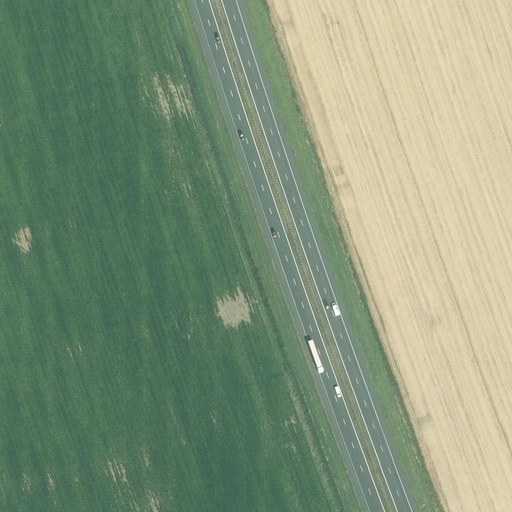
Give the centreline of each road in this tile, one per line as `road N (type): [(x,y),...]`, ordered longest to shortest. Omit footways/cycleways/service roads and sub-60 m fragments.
road 1 (motorway): [(201,0),(377,511)]
road 2 (motorway): [(404,511),(228,0)]
